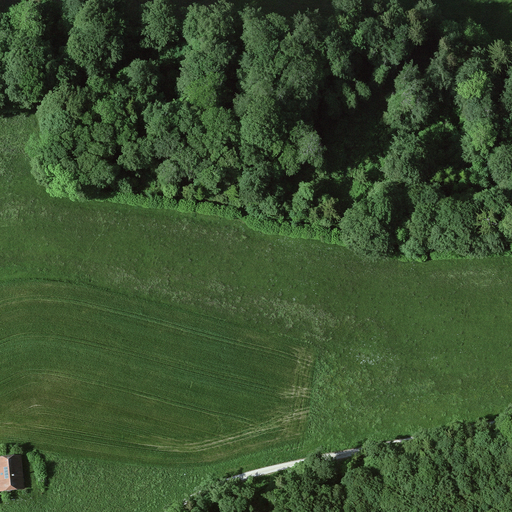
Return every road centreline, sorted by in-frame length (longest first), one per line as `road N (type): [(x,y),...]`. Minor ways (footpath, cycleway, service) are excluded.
road 1 (track): [(0,188),(130,190),(392,245),(511,244)]
road 2 (track): [(511,420),(251,473),(185,511)]
